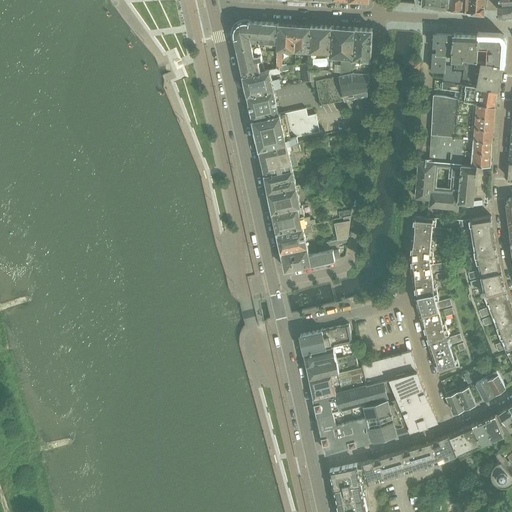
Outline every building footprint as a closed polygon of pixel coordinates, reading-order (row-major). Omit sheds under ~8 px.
[(422,0),(422,5),(449,9),(449,0),(422,0)] [(449,0),(449,9),(460,10),(461,0),(449,0)] [(461,0),(460,10),(462,10),(469,12),(469,11),(470,11),(471,0),(461,0)] [(484,0),(471,0),(470,11),(481,12),(484,10),(485,3),(484,0)] [(511,2),(508,3),(499,3),(499,8),(499,10),(500,12),(502,13),(503,13),(504,14),(511,12),(511,2)] [(235,34),(238,48),(259,43),(258,40),(261,41),(262,21),(246,20),(244,20),(243,20),(241,21),(238,23),(237,24),(235,26),(235,29),(234,31),(235,34)] [(262,21),(261,41),(278,42),(279,32),(279,22),(262,21)] [(298,24),(279,22),(279,32),(278,42),(278,48),(296,49),(298,24)] [(298,24),(296,49),(310,50),(311,25),(298,24)] [(332,26),(311,25),(310,50),(310,54),(330,55),(332,26)] [(356,27),(332,26),(330,55),(329,66),(331,66),(341,67),(341,70),(354,71),(356,27)] [(356,27),(354,71),(370,71),(373,29),(356,27)] [(454,33),(435,32),(434,53),(432,70),(445,71),(444,78),(444,81),(459,83),(462,71),(452,70),(453,59),(454,33)] [(454,33),(453,59),(464,59),(464,57),(467,57),(470,58),(479,59),(478,45),(479,45),(479,34),(454,33)] [(479,34),(479,45),(488,45),(487,61),(503,64),(504,39),(500,35),(479,34)] [(259,43),(238,48),(243,74),(265,69),(262,54),(259,43)] [(499,84),(503,64),(487,61),(482,60),(478,86),(488,87),(498,89),(499,84)] [(412,61),(411,70),(420,70),(421,61),(419,61),(412,61)] [(281,71),(289,69),(288,65),(282,66),(277,67),(265,69),(243,74),(248,95),(275,88),(282,87),(280,78),(276,79),(272,79),(271,72),(274,73),(281,72),(281,71)] [(311,80),(317,79),(318,84),(323,104),(368,94),(369,84),(370,71),(354,71),(341,70),(341,67),(331,66),(331,71),(319,70),(310,69),(311,80)] [(496,104),(498,89),(488,87),(478,86),(462,83),(459,83),(444,81),(443,81),(441,82),(441,85),(441,86),(443,87),(463,91),(461,99),(467,100),(466,100),(471,101),(486,102),(496,104)] [(275,88),(248,95),(253,118),(280,113),(275,88)] [(452,135),(455,98),(435,94),(433,133),(452,135)] [(493,139),(496,104),(486,102),(471,101),(467,137),(493,139)] [(280,113),(253,118),(260,148),(288,142),(287,138),(321,130),(317,113),(309,115),(307,107),(280,113)] [(433,133),(431,159),(440,158),(440,160),(455,161),(478,163),(477,167),(491,167),(491,164),(492,164),(493,139),(467,137),(453,135),(452,135),(433,133)] [(297,140),(288,142),(260,148),(265,173),(294,167),(291,153),(300,151),(297,140)] [(345,154),(357,151),(355,143),(343,145),(345,154)] [(419,158),(416,196),(426,197),(426,202),(430,202),(430,204),(461,207),(467,205),(467,201),(474,202),(477,167),(478,163),(455,161),(440,160),(440,158),(431,159),(419,158)] [(339,170),(355,167),(354,160),(338,163),(339,170)] [(294,167),(265,173),(269,191),(297,185),(293,167),(294,167)] [(297,185),(269,191),(273,211),(301,204),(297,185)] [(301,204),(273,211),(278,230),(313,223),(316,222),(315,219),(311,220),(310,216),(305,217),(305,215),(305,214),(303,204),(301,205),(301,204)] [(339,211),(340,217),(352,214),(353,208),(339,211)] [(431,256),(433,233),(446,234),(446,227),(433,226),(434,216),(415,215),(412,254),(431,256)] [(480,258),(499,253),(498,252),(492,215),(473,218),(474,227),(461,230),(463,237),(475,234),(479,256),(480,258)] [(335,222),(338,239),(347,237),(349,237),(351,219),(344,220),(335,222)] [(278,230),(282,251),(308,245),(305,233),(315,231),(313,223),(278,230)] [(347,242),(347,237),(338,239),(323,242),(325,249),(329,248),(329,246),(347,242)] [(464,246),(473,244),(472,237),(463,239),(464,246)] [(308,245),(282,251),(286,269),(316,262),(314,253),(310,254),(308,245)] [(334,248),(314,253),(316,262),(341,257),(339,249),(334,250),(334,248)] [(489,297),(507,290),(507,289),(499,253),(480,258),(484,278),(472,280),(473,288),(486,285),(489,295),(489,297)] [(432,264),(431,256),(412,254),(417,294),(436,291),(433,270),(446,269),(445,262),(432,264)] [(471,278),(479,276),(478,270),(469,272),(471,278)] [(504,334),(511,330),(511,302),(507,290),(489,297),(492,305),(480,310),(483,317),(495,312),(504,334)] [(438,301),(436,291),(417,294),(417,296),(427,334),(445,328),(445,327),(440,308),(452,304),(451,297),(438,301)] [(446,315),(455,313),(453,307),(445,309),(446,315)] [(486,325),(491,322),(489,316),(483,318),(486,325)] [(301,333),(305,351),(315,349),(354,341),(350,322),(301,333)] [(448,337),(445,328),(427,334),(439,371),(458,364),(451,344),(463,340),(460,333),(448,337)] [(511,349),(511,330),(504,334),(506,340),(497,344),(499,351),(509,347),(510,350),(511,349)] [(315,349),(305,351),(308,364),(317,362),(357,354),(354,341),(315,349)] [(363,363),(364,365),(368,381),(384,377),(391,376),(418,368),(412,349),(363,363)] [(360,366),(357,354),(308,364),(311,377),(319,375),(321,375),(360,366)] [(480,364),(473,366),(478,375),(484,371),(480,364)] [(321,375),(319,375),(311,377),(315,396),(324,393),(368,381),(364,365),(360,366),(321,375)] [(418,368),(391,376),(406,416),(411,427),(438,417),(418,369),(418,368)] [(497,369),(486,375),(496,391),(507,385),(497,369)] [(472,381),(469,372),(464,373),(468,383),(472,381)] [(496,391),(486,375),(476,381),(476,382),(473,383),(477,391),(481,389),(486,397),(496,391)] [(389,399),(396,431),(411,427),(391,376),(384,377),(387,395),(389,399)] [(324,393),(315,396),(318,413),(366,401),(379,397),(387,395),(384,377),(368,381),(324,393)] [(464,384),(457,387),(465,406),(477,401),(470,385),(466,387),(464,384)] [(446,391),(447,394),(454,411),(465,406),(457,387),(446,391)] [(379,397),(366,401),(367,404),(366,404),(368,417),(373,438),(396,431),(389,399),(387,395),(379,397)] [(366,401),(318,413),(322,429),(368,417),(366,404),(367,404),(366,401)] [(511,403),(510,405),(500,411),(507,422),(511,418),(511,403)] [(503,424),(506,422),(499,412),(496,414),(501,425),(503,424)] [(496,414),(485,418),(494,439),(505,435),(501,425),(496,414)] [(326,450),(373,438),(368,417),(322,429),(326,450)] [(485,418),(473,423),(482,444),(494,439),(485,418)] [(473,423),(462,428),(471,449),(482,444),(473,423)] [(451,432),(459,452),(460,453),(471,449),(462,428),(451,432)] [(439,460),(458,452),(459,452),(451,432),(433,440),(439,460)] [(425,442),(422,443),(428,463),(431,462),(436,461),(439,460),(433,440),(430,441),(425,442)] [(422,443),(396,451),(402,471),(428,463),(422,443)] [(402,471),(396,451),(364,461),(368,480),(369,482),(402,471)] [(331,468),(338,499),(365,493),(362,481),(368,480),(364,461),(358,463),(358,462),(331,468)] [(495,467),(495,469),(496,471),(497,472),(499,473),(501,473),(503,473),(504,472),(506,471),(506,469),(506,467),(506,466),(505,464),(504,463),(502,463),(500,462),(499,463),(497,464),(496,465),(495,467)] [(369,511),(365,493),(338,499),(340,511),(369,511)]
